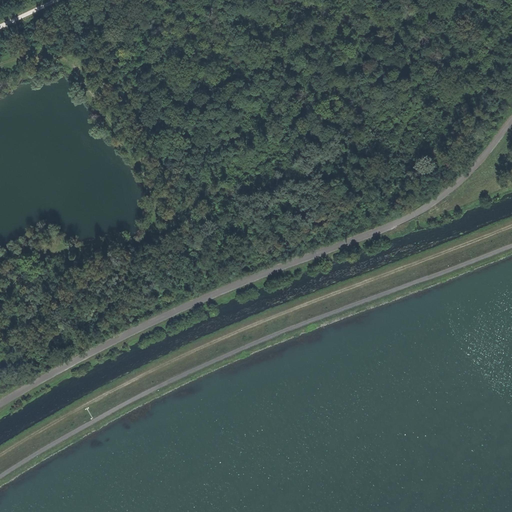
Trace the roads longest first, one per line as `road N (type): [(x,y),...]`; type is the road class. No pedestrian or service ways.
road 1 (track): [(511,243),(140,395),(0,476)]
road 2 (track): [(511,226),(189,352),(0,455)]
road 3 (track): [(0,66),(45,55),(72,65),(160,202)]
